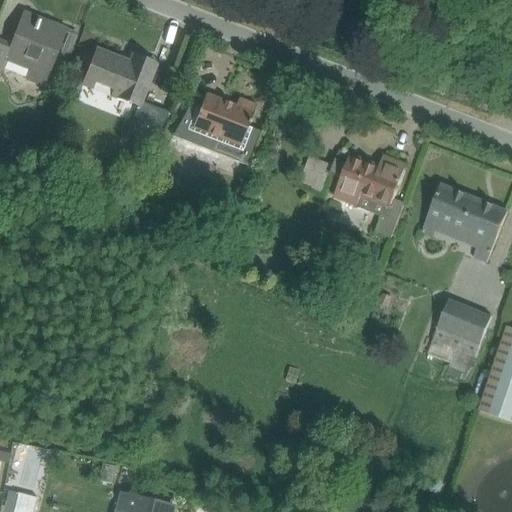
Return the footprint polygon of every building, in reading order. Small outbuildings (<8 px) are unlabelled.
[(0,70),(42,86),(64,29),(22,13),(0,70)] [(152,145),(168,114),(142,104),(158,65),(131,55),(128,62),(96,49),(81,87),(116,102),(117,100),(137,109),(127,134),(152,145)] [(200,109),(190,105),(172,138),(247,168),(260,133),(248,128),(256,107),(238,100),(235,107),(205,95),(200,109)] [(303,170),(327,177),(334,150),(310,144),(303,170)] [(333,199),(384,220),(403,174),(352,153),(333,199)] [(424,229),(492,258),(510,216),(442,187),(424,229)] [(428,353),(463,368),(485,313),(450,299),(428,353)] [(511,328),(494,324),(471,407),(506,417),(511,395),(511,328)] [(171,511),(173,503),(122,491),(117,511),(171,511)] [(34,511),(37,500),(8,492),(2,511),(34,511)]
